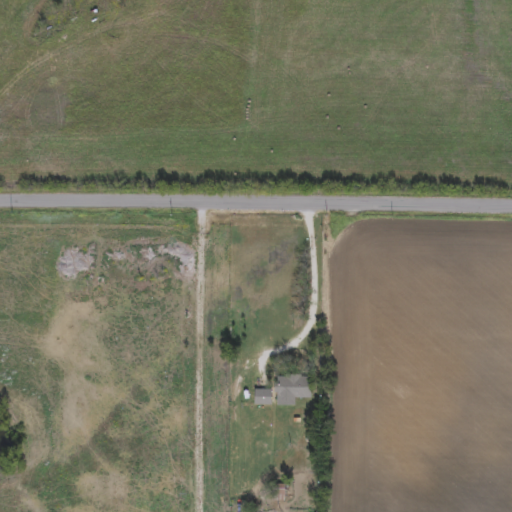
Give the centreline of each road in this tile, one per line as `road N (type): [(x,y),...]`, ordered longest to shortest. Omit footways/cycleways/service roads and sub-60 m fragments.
road 1 (tertiary): [(0,207),(511,212)]
road 2 (track): [(199,208),(197,511)]
